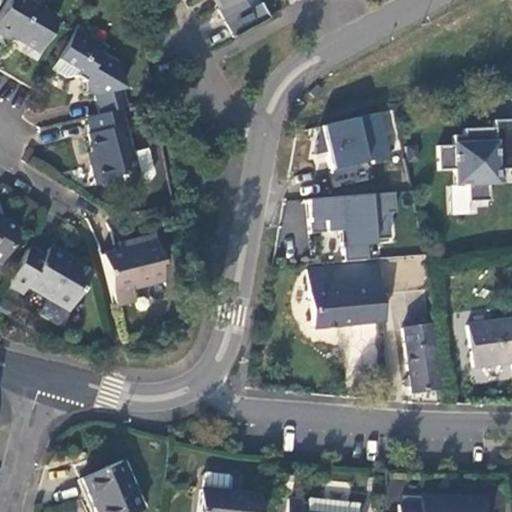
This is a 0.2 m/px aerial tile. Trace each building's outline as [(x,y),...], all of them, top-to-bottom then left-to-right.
[(55,20),(21,0),(8,0),(0,14),(0,43),(4,46),(9,38),(36,53),(55,20)] [(213,0),(219,10),(237,0),(213,0)] [(246,0),(237,0),(219,10),(235,39),(270,19),(262,5),(252,10),(246,0)] [(259,0),(246,0),(252,10),(262,5),(259,0)] [(94,97),(97,112),(119,105),(126,103),(117,64),(101,54),(105,47),(72,28),(49,69),(65,79),(75,78),(82,82),(85,92),(94,97)] [(90,163),(95,182),(136,172),(131,150),(119,105),(97,112),(86,115),(90,131),(87,132),(91,148),(95,162),(90,163)] [(454,136),(455,146),(439,147),(440,171),(456,170),(456,186),(468,186),(469,202),(490,202),(490,185),(499,184),(498,171),(505,170),(511,170),(511,120),(495,121),(495,128),(465,130),(465,136),(454,136)] [(395,159),(390,127),(362,131),(366,163),(395,159)] [(152,172),(145,146),(131,150),(136,172),(138,179),(149,176),(152,172)] [(417,146),(407,148),(409,163),(419,161),(417,146)] [(91,148),(87,149),(90,163),(95,162),(91,148)] [(369,242),(396,240),(393,191),(305,197),(307,232),(344,230),(346,259),(371,258),(369,242)] [(0,263),(17,235),(16,225),(0,215),(0,263)] [(103,254),(118,306),(134,301),(131,290),(161,282),(157,267),(161,266),(153,235),(126,241),(128,248),(116,251),(103,254)] [(128,248),(126,241),(115,245),(116,251),(128,248)] [(43,254),(29,245),(6,286),(22,296),(28,287),(67,311),(90,272),(47,247),(43,254)] [(344,325),(381,323),(377,264),(341,267),(344,325)] [(344,325),(341,267),(309,269),(314,328),(344,325)] [(424,298),(404,301),(407,323),(427,320),(424,298)] [(511,319),(466,326),(472,369),(511,363),(511,319)] [(429,325),(401,328),(411,395),(439,391),(429,325)] [(134,511),(141,509),(120,462),(79,479),(100,491),(100,511),(134,511)] [(199,490),(228,492),(229,477),(226,474),(206,472),(201,475),(199,490)] [(254,511),(257,496),(228,492),(199,490),(197,511),(254,511)] [(481,511),(482,499),(419,497),(418,507),(398,506),(398,511),(481,511)] [(309,500),(308,501),(307,511),(301,511),(302,501),(288,499),(286,511),(355,511),(356,506),(309,500)]
